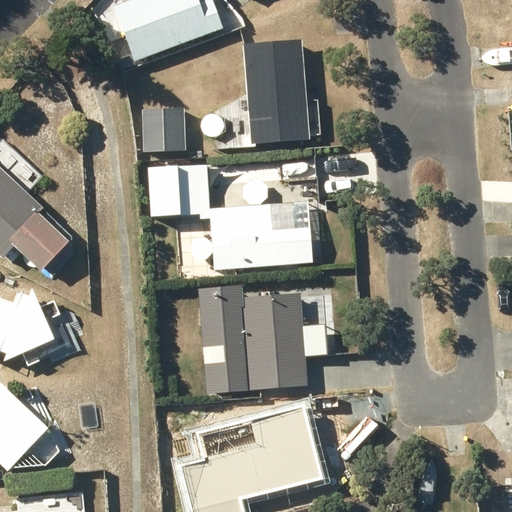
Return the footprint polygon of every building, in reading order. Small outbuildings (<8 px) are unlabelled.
[(223,22),(214,0),(120,0),(114,2),(134,56),(223,22)] [(302,35),(242,39),(250,139),(309,134),(302,35)] [(183,104),(142,106),(144,148),(185,147),(183,104)] [(177,159),(146,162),(150,211),(180,209),(180,211),(199,210),(200,216),(210,215),(215,267),(301,260),(297,199),(209,206),(205,160),(177,162),(177,159)] [(0,163),(0,251),(2,253),(13,241),(41,267),(68,236),(38,209),(43,203),(0,163)] [(299,289),(241,295),(250,387),(308,381),(299,289)] [(0,345),(17,301),(0,295),(0,345)] [(153,338),(156,386),(159,386),(160,403),(172,402),(171,385),(178,385),(174,337),(153,338)] [(0,458),(8,466),(48,422),(0,378),(0,458)] [(258,425),(228,433),(248,511),(253,511),(337,491),(313,395),(254,410),(258,425)]
